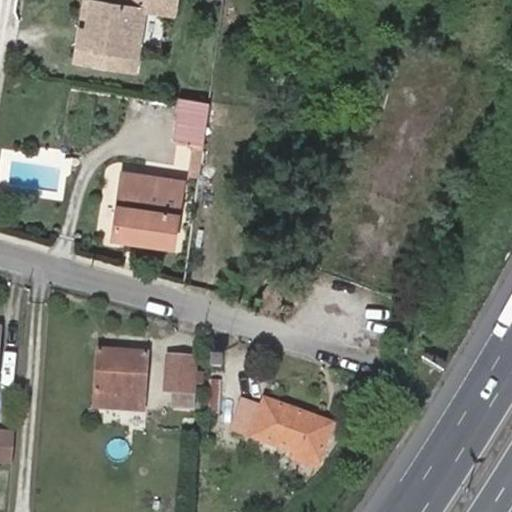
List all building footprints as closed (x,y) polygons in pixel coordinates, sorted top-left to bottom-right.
[(170,0),(114,0),(115,3),(98,0),(86,0),(76,59),(129,68),(139,7),(168,12),(170,0)] [(170,145),(201,151),(204,130),(208,101),(185,97),(178,96),(170,145)] [(120,201),(116,238),(174,246),(178,210),(182,184),(123,174),(120,201)] [(90,409),(146,413),(151,357),(95,351),(90,409)] [(194,409),(197,361),(168,358),(165,396),(174,398),(174,409),(194,409)] [(242,400),(233,424),(233,425),(252,432),(294,449),(291,459),(316,467),(333,420),(263,397),(261,406),(242,400)] [(0,425),(0,455),(9,457),(12,426),(0,425)]
